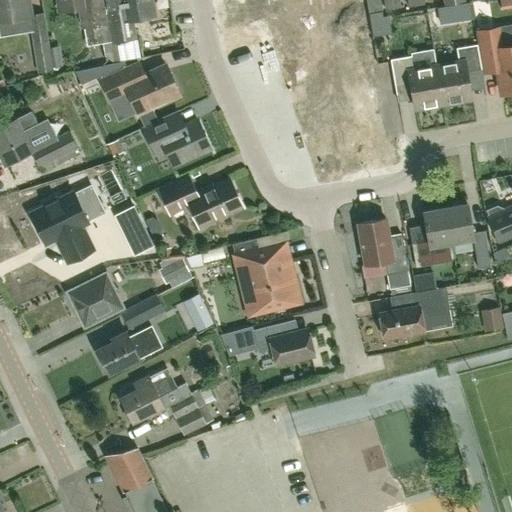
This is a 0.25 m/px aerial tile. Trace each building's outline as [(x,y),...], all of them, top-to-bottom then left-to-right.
[(0,0),(0,21),(30,17),(32,17),(29,2),(26,2),(25,0),(0,0)] [(105,22),(102,1),(101,0),(57,0),(59,10),(81,6),(85,26),(105,22)] [(113,42),(134,38),(131,18),(154,14),(151,0),(101,0),(102,1),(106,0),(113,42)] [(380,0),(366,0),(369,14),(383,12),(380,0)] [(401,7),(399,0),(383,0),(385,10),(401,7)] [(329,1),(316,3),(317,13),(330,10),(329,1)] [(439,28),(456,22),(451,7),(434,12),(439,28)] [(310,57),(357,49),(353,27),(362,26),(360,10),(325,16),(327,30),(312,32),(306,33),(310,57)] [(32,17),(30,17),(39,72),(54,70),(44,14),(32,17)] [(499,71),(503,94),(511,92),(511,26),(478,32),(484,73),(499,71)] [(459,61),(436,65),(442,103),(470,99),(466,71),(482,69),(479,45),(457,48),(459,61)] [(319,80),(335,77),(337,91),(372,85),(369,70),(361,71),(357,49),(310,57),(313,81),(319,80)] [(442,103),(436,65),(412,69),(410,56),(392,59),(396,83),(410,81),(415,108),(442,103)] [(158,121),(152,106),(179,94),(166,65),(144,75),(138,61),(100,78),(110,100),(128,92),(138,113),(144,127),(158,121)] [(94,69),(83,73),(90,91),(101,87),(94,69)] [(376,152),(378,152),(376,144),(389,142),(387,130),(382,103),(362,106),(364,114),(348,117),(354,156),(363,154),(363,158),(376,156),(376,152)] [(346,161),(345,157),(354,156),(348,117),(326,120),(324,108),(310,110),(314,137),(326,135),(330,157),(330,160),(332,159),(333,163),(346,161)] [(69,132),(56,138),(47,119),(37,124),(31,112),(16,119),(16,118),(0,125),(0,152),(6,164),(31,151),(39,166),(77,148),(69,132)] [(158,121),(144,127),(143,127),(155,154),(165,149),(173,165),(210,149),(197,119),(175,129),(169,115),(158,121)] [(108,144),(115,157),(124,152),(117,139),(108,144)] [(198,225),(242,205),(229,178),(196,193),(189,176),(159,190),(170,213),(189,204),(198,225)] [(86,192),(88,202),(112,198),(110,188),(86,192)] [(68,261),(93,249),(81,224),(87,220),(73,192),(58,199),(57,196),(44,202),(45,205),(30,213),(44,242),(55,236),(68,261)] [(468,204),(446,207),(452,243),(473,239),(478,268),(491,266),(485,231),(473,233),(468,204)] [(132,205),(116,213),(135,253),(152,245),(132,205)] [(499,240),(511,234),(511,207),(505,210),(505,209),(498,206),(488,210),(490,216),(490,217),(499,240)] [(424,211),(429,240),(417,242),(421,266),(455,260),(452,243),(446,207),(424,211)] [(387,274),(408,271),(404,251),(392,253),(386,218),(358,223),(365,264),(385,261),(387,274)] [(234,255),(260,249),(257,237),(231,243),(234,255)] [(249,313),(259,311),(299,301),(285,243),(260,249),(234,255),(249,313)] [(408,271),(387,274),(389,288),(410,284),(408,271)] [(76,308),(84,324),(84,325),(122,307),(106,273),(68,291),(70,296),(68,297),(74,309),(76,308)] [(384,338),(423,330),(421,315),(449,310),(445,287),(412,293),(414,307),(379,314),(380,319),(377,322),(379,330),(383,332),(384,338)] [(183,301),(187,311),(203,303),(199,293),(183,301)] [(128,327),(149,317),(163,310),(157,296),(121,313),(128,327)] [(482,309),(485,330),(500,328),(498,307),(482,309)] [(280,336),(276,323),(252,329),(258,352),(272,348),(276,363),(313,354),(306,329),(280,336)] [(152,326),(144,329),(130,336),(127,330),(112,338),(113,340),(96,349),(108,373),(163,347),(152,326)] [(169,402),(184,433),(206,423),(185,382),(176,386),(167,368),(149,377),(149,376),(133,384),(137,390),(121,398),(126,408),(124,411),(127,418),(131,419),(132,420),(169,402)] [(134,511),(167,511),(135,447),(106,454),(134,511)]
